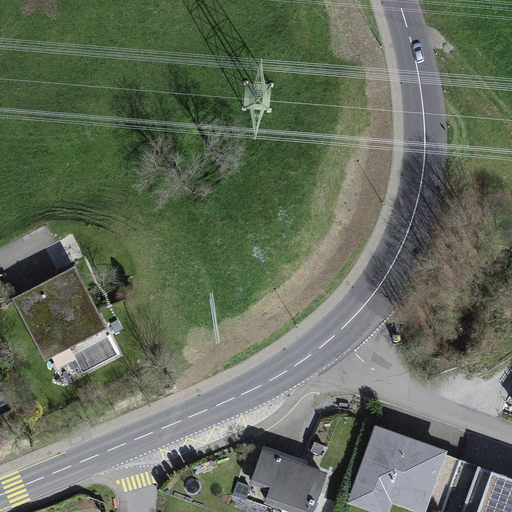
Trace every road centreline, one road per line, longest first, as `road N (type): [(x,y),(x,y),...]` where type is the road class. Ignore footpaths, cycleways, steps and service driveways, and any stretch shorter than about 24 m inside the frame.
road 1 (secondary): [(337,339),(387,281),(423,201),(426,109),(399,0)]
road 2 (secondary): [(123,444),(262,389),(337,339)]
road 3 (residential): [(337,339),(385,380),(511,435)]
road 4 (secondary): [(0,497),(123,444)]
